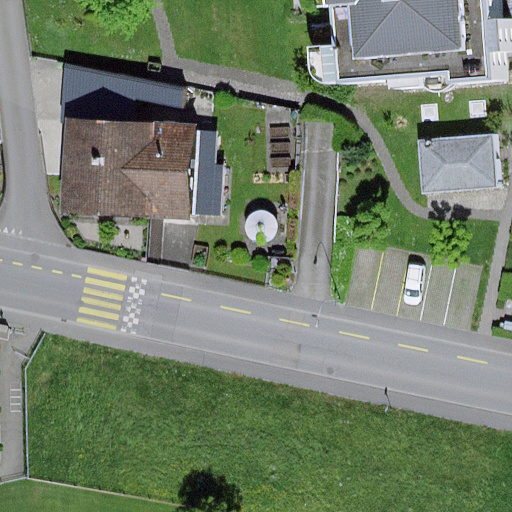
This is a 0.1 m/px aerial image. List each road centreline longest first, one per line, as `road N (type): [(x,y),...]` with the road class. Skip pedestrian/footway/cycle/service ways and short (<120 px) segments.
road 1 (secondary): [(17,288),(511,385)]
road 2 (residential): [(17,288),(25,185),(0,0)]
